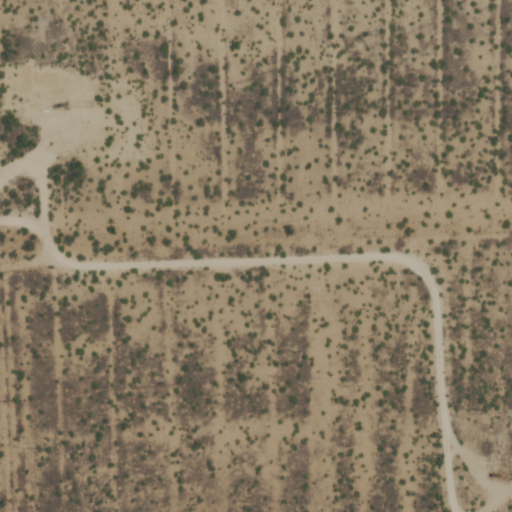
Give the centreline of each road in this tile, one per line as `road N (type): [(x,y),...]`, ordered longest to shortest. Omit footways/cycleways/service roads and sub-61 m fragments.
road 1 (residential): [(0,224),(36,226),(78,265),(416,259),(438,287),(446,422)]
road 2 (residential): [(48,233),(43,151),(0,174)]
